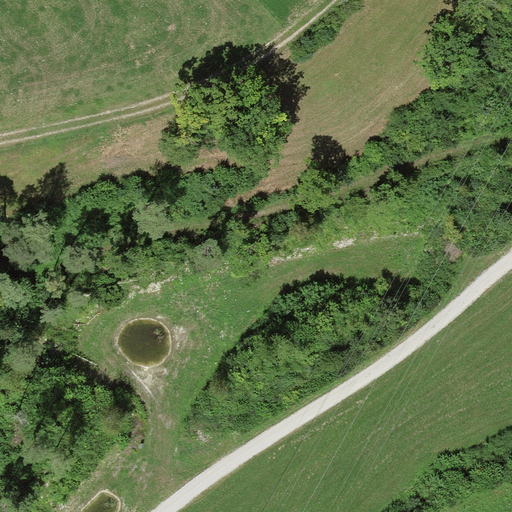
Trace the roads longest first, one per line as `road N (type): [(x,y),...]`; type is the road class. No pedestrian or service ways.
road 1 (track): [(511,129),(338,183),(130,227),(0,239)]
road 2 (track): [(511,262),(164,511)]
